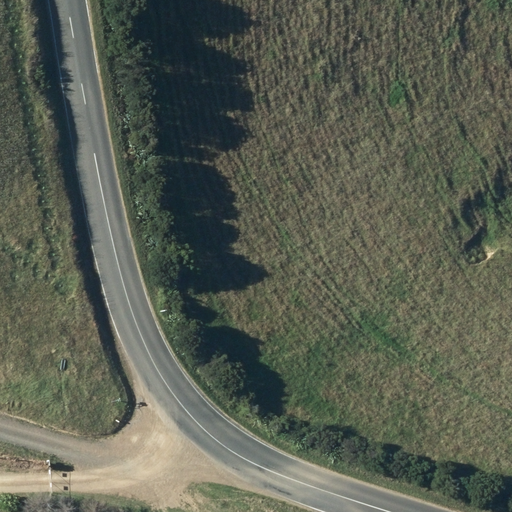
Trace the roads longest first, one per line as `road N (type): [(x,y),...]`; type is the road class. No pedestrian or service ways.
road 1 (tertiary): [(66,0),(128,316),(179,409)]
road 2 (tertiary): [(179,409),(215,442),(277,477),(376,511)]
road 3 (unclassified): [(179,409),(101,450),(0,424)]
